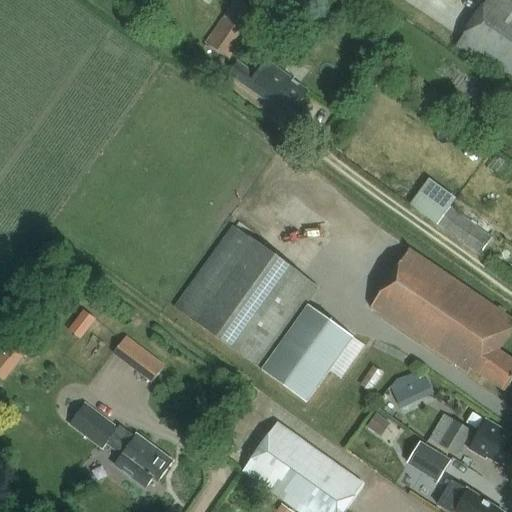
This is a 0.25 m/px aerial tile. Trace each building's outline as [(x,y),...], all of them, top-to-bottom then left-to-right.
[(261,13),(241,0),(236,0),(208,41),(230,56),(261,13)] [(467,27),(511,57),(511,3),(507,0),(443,0),(473,19),(467,27)] [(283,105),(293,112),(309,92),(268,61),(256,76),(242,65),(234,76),(279,110),(283,105)] [(493,123),(472,109),(465,120),(485,134),(493,123)] [(466,247),(480,230),(451,209),(438,227),(466,247)] [(318,289),(231,227),(173,310),(260,371),(318,289)] [(472,368),(505,390),(511,379),(511,358),(500,350),(511,332),(511,320),(409,251),(370,309),(468,375),(472,368)] [(262,372),(308,405),(355,338),(310,306),(262,372)] [(79,341),(95,322),(85,313),(69,332),(79,341)] [(152,384),(166,366),(127,338),(114,356),(152,384)] [(0,358),(0,378),(4,382),(14,370),(0,358)] [(410,386),(394,394),(401,410),(418,402),(410,386)] [(174,462),(136,435),(134,437),(121,427),(119,430),(86,405),(70,426),(103,451),(107,446),(122,457),(114,468),(146,491),(154,480),(159,483),(174,462)] [(222,427),(228,409),(214,405),(209,423),(222,427)] [(377,416),(368,430),(377,436),(387,422),(377,416)] [(471,433),(443,416),(429,439),(457,456),(471,433)] [(511,444),(506,441),(510,434),(488,421),(477,439),(471,450),(486,459),(487,458),(511,472),(511,444)] [(342,511),(362,484),(277,423),(242,472),(297,511),(342,511)] [(437,454),(424,476),(440,486),(453,464),(437,454)] [(500,511),(468,491),(452,482),(438,505),(449,511),(455,511),(456,511),(455,511),(500,511)]
